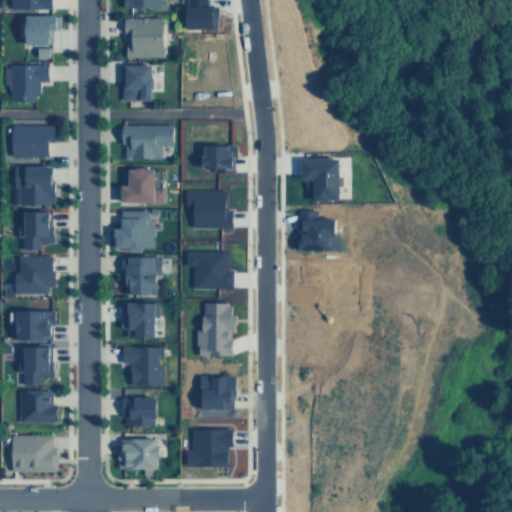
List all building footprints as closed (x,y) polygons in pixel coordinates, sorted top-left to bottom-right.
[(8,0),(47,0),(48,9),(9,10),(8,0)] [(162,0),(122,0),(123,7),(163,8),(162,0)] [(185,0),(186,24),(213,23),(213,4),(205,4),(205,0),(185,0)] [(24,15),(53,16),(52,44),(23,43),(24,15)] [(122,18),(161,17),(162,56),(122,57),(122,45),(125,45),(125,35),(122,35),(122,18)] [(34,49),(48,50),(47,61),(33,61),(34,49)] [(156,88),(156,65),(118,66),(118,82),(120,82),(120,99),(147,98),(147,88),(156,88)] [(4,68),(46,67),(46,82),(36,82),(37,94),(32,94),(32,102),(5,102),(4,68)] [(9,126),(46,125),(47,157),(9,157),(9,126)] [(120,128),(171,126),(172,145),(160,145),(161,161),(121,163),(120,128)] [(203,141),(233,142),(233,171),(212,171),(212,165),(203,165),(203,141)] [(302,157),(340,157),(341,197),(315,198),(315,175),(302,175),(302,157)] [(52,167),(24,167),(24,171),(9,171),(9,190),(19,190),(18,204),(52,204),(52,167)] [(129,167),(156,167),(157,203),(121,204),(121,184),(129,184),(129,167)] [(185,190),(226,190),(226,211),(232,211),(232,226),(193,226),(193,203),(185,203),(185,190)] [(15,210),(51,211),(50,245),(39,245),(39,251),(22,251),(22,239),(15,239),(15,210)] [(294,211),(317,211),(317,220),(336,220),(336,250),(294,250),(294,211)] [(152,212),(112,213),(113,246),(154,245),(152,212)] [(185,251),(225,250),(226,270),(231,270),(231,287),(194,288),(193,265),(185,265),(185,251)] [(126,254),(156,254),(156,295),(125,294),(126,254)] [(16,255),(52,255),(52,286),(43,286),(43,293),(16,293),(16,255)] [(295,261),(351,261),(351,267),(357,267),(357,308),(321,308),(321,283),(295,283),(295,261)] [(118,301),(153,300),(154,335),(130,335),(129,322),(118,322),(118,301)] [(202,303),(230,302),(232,353),(198,354),(197,325),(203,325),(202,303)] [(18,307),(50,307),(49,337),(17,337),(18,307)] [(19,344),(50,344),(50,378),(37,378),(37,383),(20,383),(19,344)] [(120,345),(161,345),(161,385),(129,385),(129,362),(120,362),(120,345)] [(200,375),(237,375),(237,394),(235,394),(235,408),(204,408),(204,389),(200,389),(200,375)] [(17,390),(48,390),(48,407),(57,407),(57,423),(17,423),(17,390)] [(120,399),(158,398),(158,414),(150,414),(151,423),(129,424),(129,416),(121,416),(120,399)] [(192,428),(230,427),(230,465),(186,466),(186,451),(192,451),(192,428)] [(9,436),(51,434),(53,471),(10,473),(9,436)] [(161,434),(127,435),(127,442),(117,442),(118,470),(158,469),(158,459),(161,459),(161,434)]
